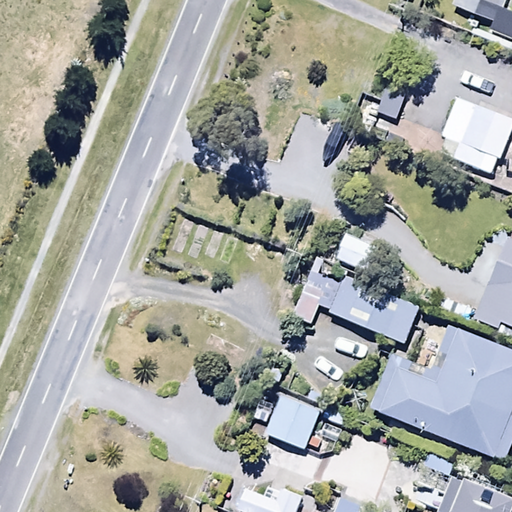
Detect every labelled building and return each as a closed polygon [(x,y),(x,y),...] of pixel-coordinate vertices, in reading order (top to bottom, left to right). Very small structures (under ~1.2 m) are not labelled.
[(506,0),(463,0),(461,7),(498,22),(506,0)] [(411,97),(395,89),(383,114),(400,122),(411,97)] [(511,137),(511,119),(459,101),(440,156),(498,177),(511,137)] [(380,251),(352,238),(341,262),(370,275),(380,251)] [(511,244),(510,243),(482,317),(511,328),(511,244)] [(421,313),(320,271),(306,304),(408,346),(421,313)] [(511,456),(511,351),(456,329),(435,382),(396,367),(378,412),(509,464),(511,456)] [(323,415),(281,398),(266,434),(308,451),(323,415)] [(457,465),(432,455),(425,473),(451,483),(457,465)] [(511,511),(511,501),(460,481),(447,511),(511,511)] [(234,485),(225,506),(238,511),(301,511),(307,500),(285,491),(280,503),(234,485)]
